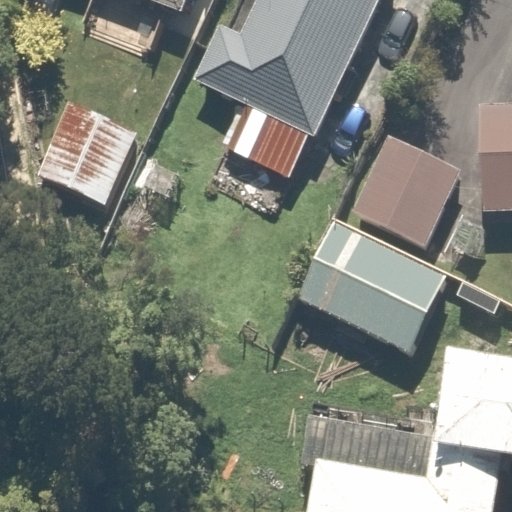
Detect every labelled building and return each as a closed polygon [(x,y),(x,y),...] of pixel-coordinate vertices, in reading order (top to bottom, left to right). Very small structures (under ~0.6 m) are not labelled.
[(128,0),(194,30),(208,0),(128,0)] [(309,200),(416,0),(271,0),(246,47),(219,33),(186,95),(242,125),(226,156),(309,200)] [(150,146),(72,107),(35,181),(113,220),(150,146)] [(511,121),(490,124),(498,229),(511,228),(511,121)] [(470,177),(397,136),(296,316),(414,382),(465,291),(420,266),(470,177)] [(453,467),(437,465),(435,483),(324,471),(319,511),(511,511),(511,370),(464,366),(453,467)]
